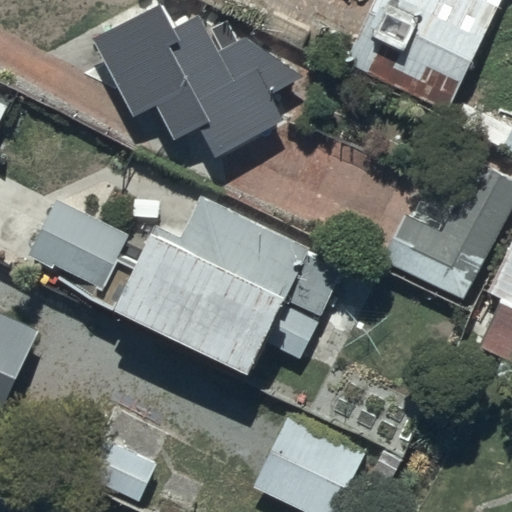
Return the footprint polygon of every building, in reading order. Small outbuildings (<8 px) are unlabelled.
[(370,0),(343,57),(448,108),(500,0),(370,0)] [(170,11),(98,44),(138,122),(161,111),(178,143),(205,130),(220,160),(289,125),(277,101),(309,85),(254,40),(224,53),(215,33),(219,31),(211,14),(178,28),(170,11)] [(380,252),(463,297),(511,204),(511,177),(476,159),(441,225),(404,205),(380,252)] [(117,300),(249,362),(261,336),(300,354),(342,266),(309,251),(313,243),(200,190),(180,232),(154,220),(117,300)] [(103,283),(128,231),(55,196),(29,252),(54,263),(55,261),(103,283)] [(0,412),(41,324),(0,305),(0,278),(2,274),(0,272),(0,412)] [(511,359),(511,299),(491,290),(469,339),(511,359)] [(331,511),(364,445),(294,410),(257,485),(311,511),(331,511)] [(78,471),(138,498),(157,457),(97,430),(78,471)] [(2,511),(31,453),(0,438),(0,511),(2,511)]
